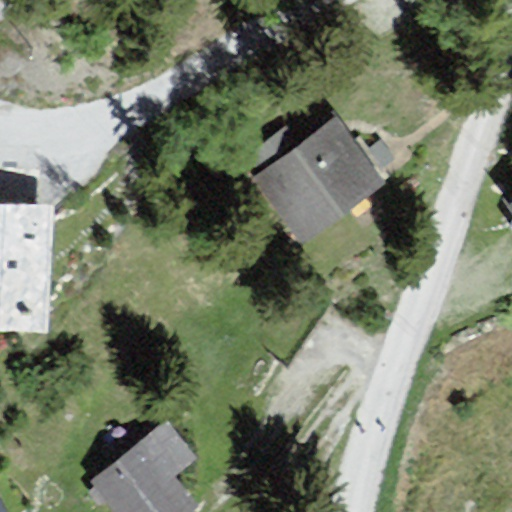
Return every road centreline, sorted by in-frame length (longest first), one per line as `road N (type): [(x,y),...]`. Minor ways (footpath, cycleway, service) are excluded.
road 1 (residential): [(405,390),(511,39)]
road 2 (residential): [(345,0),(150,92),(94,131),(41,148)]
road 3 (residential): [(405,390),(370,511)]
